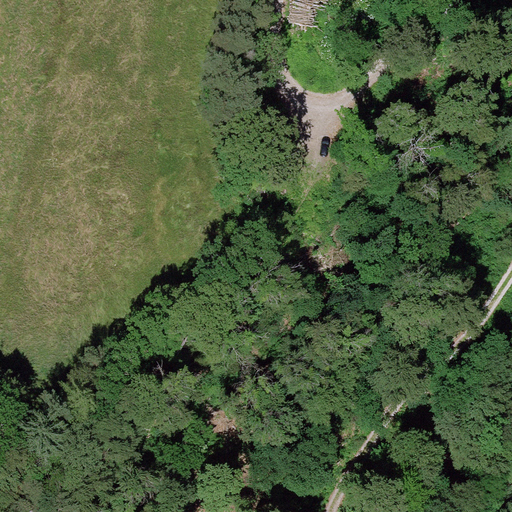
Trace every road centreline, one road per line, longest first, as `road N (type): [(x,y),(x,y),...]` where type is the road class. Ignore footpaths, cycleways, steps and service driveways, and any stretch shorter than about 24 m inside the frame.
road 1 (track): [(327,511),(399,397),(479,322),(511,271)]
road 2 (track): [(448,0),(371,76),(316,109),(281,73),(278,0)]
